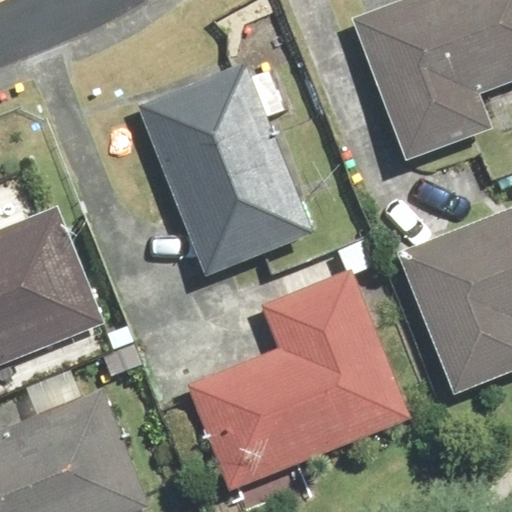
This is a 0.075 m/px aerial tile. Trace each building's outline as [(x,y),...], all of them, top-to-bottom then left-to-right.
[(511,0),(420,0),(361,21),(415,171),(511,136),(496,92),(511,86),(511,0)] [(273,123),(296,114),(279,70),(257,79),(251,66),(144,107),(212,285),(320,243),(273,123)] [(0,238),(0,402),(89,370),(79,342),(110,331),(68,214),(0,238)] [(511,216),(405,258),(462,403),(511,383),(511,216)] [(419,422),(359,276),(291,304),(269,313),(287,355),(195,392),(244,511),(257,511),(311,490),(303,470),(419,422)] [(85,399),(77,379),(30,399),(39,419),(0,434),(0,511),(160,511),(110,389),(85,399)]
